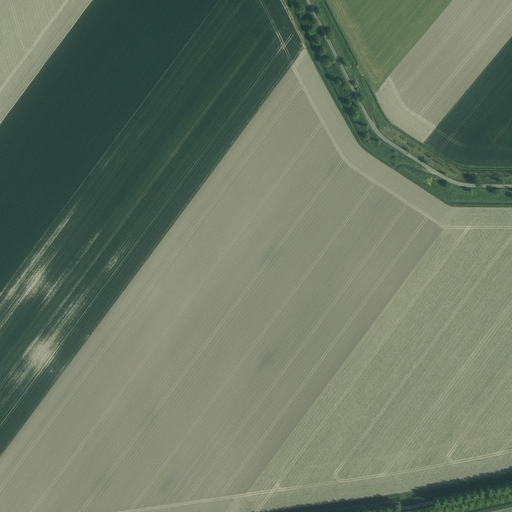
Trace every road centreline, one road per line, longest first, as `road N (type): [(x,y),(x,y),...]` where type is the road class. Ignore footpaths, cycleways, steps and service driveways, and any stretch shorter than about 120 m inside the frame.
road 1 (unclassified): [(511,186),(446,180),(380,137),(307,0)]
road 2 (unclassified): [(375,511),(511,486)]
